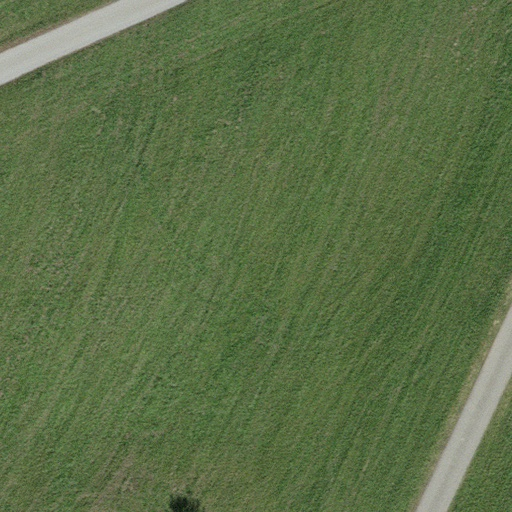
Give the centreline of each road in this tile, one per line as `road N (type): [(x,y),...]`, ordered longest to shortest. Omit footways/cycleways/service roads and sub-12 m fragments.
road 1 (residential): [(437,511),(511,341)]
road 2 (track): [(141,0),(0,65)]
